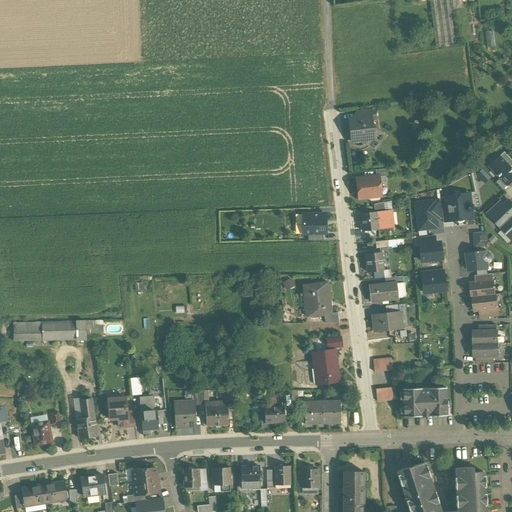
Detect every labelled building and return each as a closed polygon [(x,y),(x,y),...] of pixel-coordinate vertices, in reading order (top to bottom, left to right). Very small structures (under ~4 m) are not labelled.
[(430,0),(431,6),(450,3),(451,10),(457,9),(457,5),(463,4),(462,0),(430,0)] [(450,3),(431,6),(437,48),(456,45),(450,3)] [(375,111),(357,113),(358,120),(372,118),(372,119),(376,118),(375,111)] [(358,120),(350,120),(351,128),(351,134),(352,133),(353,140),(360,140),(364,143),(368,139),(374,138),(373,132),(377,128),(372,124),(372,119),(372,118),(358,120)] [(511,159),(504,152),(500,156),(511,167),(511,166),(511,159)] [(501,178),(508,186),(511,182),(511,168),(511,167),(500,156),(489,167),(501,178)] [(388,168),(376,170),(376,176),(379,176),(379,177),(389,176),(388,168)] [(485,184),(491,178),(483,169),(477,175),(485,184)] [(376,176),(357,179),(359,199),(382,196),(379,177),(379,176),(376,176)] [(503,190),(508,186),(501,178),(496,183),(503,190)] [(469,195),(467,193),(454,195),(453,196),(446,197),(447,204),(449,222),(456,221),(456,220),(473,218),(472,212),(473,211),(475,209),(475,206),(472,204),(471,204),(470,194),(469,195)] [(485,212),(490,217),(504,204),(499,199),(485,212)] [(441,200),(434,201),(436,220),(443,219),(441,205),(441,204),(441,200)] [(511,203),(509,200),(504,204),(490,217),(500,228),(511,217),(511,203)] [(434,201),(415,203),(418,227),(425,226),(425,228),(427,229),(431,229),(432,227),(435,227),(437,225),(436,220),(434,201)] [(441,204),(441,205),(443,219),(443,222),(449,222),(447,204),(441,204)] [(391,210),(376,212),(379,229),(393,228),(391,210)] [(376,212),(362,214),(364,231),(379,229),(376,212)] [(323,234),(326,234),(326,214),(295,215),(295,224),(302,224),(302,235),(303,234),(308,234),(323,234)] [(511,217),(501,228),(511,239),(511,237),(511,217)] [(485,232),(474,233),(475,247),(488,246),(488,242),(485,232)] [(435,237),(418,239),(419,246),(436,244),(435,237)] [(436,244),(419,246),(421,261),(442,259),(441,251),(442,249),(442,245),(440,244),(440,243),(436,244)] [(486,252),(471,254),(470,256),(468,258),(469,271),(487,269),(487,264),(491,262),(492,257),(486,252)] [(382,253),(366,255),(368,272),(384,270),(382,258),(382,253)] [(439,270),(422,272),(422,278),(439,276),(439,270)] [(493,274),(475,276),(476,283),(476,284),(494,281),(493,274)] [(403,276),(385,278),(386,284),(396,283),(396,284),(404,283),(403,276)] [(439,276),(422,278),(424,293),(445,291),(444,284),(446,282),(445,278),(442,276),(439,276)] [(494,281),(476,284),(476,283),(471,284),(472,298),(496,295),(496,294),(495,295),(494,281)] [(327,283),(303,286),(307,317),(324,315),(331,314),(327,283)] [(386,284),(370,286),(372,302),(398,299),(396,284),(396,283),(386,284)] [(496,295),(472,298),(473,298),(475,311),(480,311),(480,310),(498,308),(496,295)] [(399,305),(386,306),(387,314),(397,313),(397,314),(400,314),(399,305)] [(498,308),(480,310),(480,311),(481,318),(499,316),(498,308)] [(331,314),(324,315),(325,323),(338,323),(337,313),(331,314)] [(387,314),(374,316),(375,323),(374,323),(375,332),(398,329),(397,314),(397,313),(387,314)] [(102,321),(13,323),(14,341),(86,340),(86,336),(103,335),(102,321)] [(480,332),(474,332),(474,344),(498,344),(498,331),(497,331),(480,332)] [(341,338),(327,339),(328,349),(342,347),(341,338)] [(498,344),(474,344),(475,357),(477,357),(493,356),(499,356),(498,344)] [(335,351),(313,353),(317,385),(339,382),(335,351)] [(391,358),(373,360),(375,372),(392,371),(391,358)] [(140,378),(131,379),(133,396),(142,395),(140,378)] [(394,388),(376,389),(377,402),(395,400),(394,388)] [(447,388),(403,389),(404,417),(423,417),(424,417),(428,416),(428,417),(447,416),(447,388)] [(199,391),(191,391),(192,403),(193,403),(193,406),(199,405),(199,391)] [(125,398),(109,400),(111,420),(118,420),(119,428),(128,427),(127,412),(125,398)] [(140,398),(141,413),(150,412),(150,410),(154,406),(153,398),(140,398)] [(92,399),(80,400),(82,418),(94,417),(92,399)] [(227,402),(205,403),(205,405),(207,426),(229,425),(227,404),(227,402)] [(316,403),(305,403),(305,424),(317,424),(328,423),(328,424),(329,424),(329,423),(340,423),(340,424),(341,424),(340,402),(340,403),(329,403),(329,402),(328,402),(328,403),(317,403),(316,403)] [(192,403),(175,404),(177,428),(195,427),(193,406),(193,403),(192,403)] [(6,407),(0,407),(0,423),(1,423),(9,422),(6,407)] [(283,407),(273,407),(273,408),(265,409),(265,408),(264,408),(265,423),(284,422),(283,407)] [(58,412),(51,414),(53,425),(60,423),(58,412)] [(134,412),(127,412),(128,427),(136,426),(134,412)] [(156,412),(141,413),(143,431),(158,429),(158,424),(157,416),(156,412)] [(82,418),(77,419),(80,439),(97,437),(94,417),(82,418)] [(49,422),(31,425),(35,446),(53,443),(49,422)] [(425,465),(424,462),(398,470),(399,474),(397,474),(401,486),(403,486),(404,488),(403,488),(406,498),(407,497),(407,500),(406,500),(410,511),(411,511),(485,511),(485,505),(487,505),(486,493),(485,494),(484,487),(486,487),(485,475),(483,475),(483,472),(473,472),(473,466),(456,467),(456,477),(454,477),(455,489),(457,489),(457,494),(455,494),(456,507),(458,507),(458,511),(453,511),(440,511),(437,503),(439,502),(435,491),(433,491),(433,489),(434,489),(431,479),(430,479),(429,477),(431,477),(427,465),(425,465)] [(259,466),(241,467),(241,482),(242,482),(260,481),(259,466)] [(289,466),(275,466),(275,485),(282,485),(282,488),(290,487),(290,485),(289,466)] [(192,467),(191,467),(190,468),(190,469),(184,469),(185,487),(200,487),(199,469),(193,469),(192,467)] [(229,467),(213,468),(214,485),(225,485),(225,492),(230,491),(230,485),(229,467)] [(206,468),(199,469),(200,487),(200,491),(208,490),(206,468)] [(156,469),(133,472),(134,483),(158,480),(156,469)] [(317,469),(301,470),(302,488),(304,488),(304,493),(310,493),(310,487),(318,487),(317,469)] [(363,511),(364,471),(343,471),(343,511),(363,511)] [(117,474),(108,475),(110,486),(119,485),(117,474)] [(102,475),(81,478),(84,497),(105,494),(102,475)] [(158,480),(134,483),(136,495),(136,496),(145,494),(160,493),(158,480)] [(64,481),(43,485),(46,504),(67,500),(64,481)] [(260,481),(242,482),(242,489),(252,488),(252,489),(260,489),(260,481)] [(43,485),(21,488),(22,495),(24,508),(46,504),(43,485)] [(76,490),(69,490),(70,503),(77,503),(76,490)] [(22,495),(14,496),(17,509),(24,508),(22,495)] [(216,497),(209,497),(209,505),(210,511),(215,511),(217,511),(216,497)] [(146,500),(140,501),(141,507),(162,504),(162,498),(146,500)]
